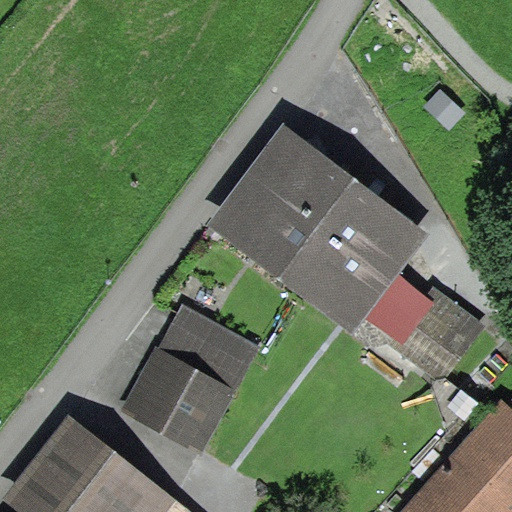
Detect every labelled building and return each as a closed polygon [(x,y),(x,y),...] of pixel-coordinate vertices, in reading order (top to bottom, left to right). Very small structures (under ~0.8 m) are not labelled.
[(82,0),(125,39),(143,20),(121,0),(82,0)] [(227,225),(295,277),(329,233),(306,217),(338,176),(281,135),(224,209),(234,217),(227,225)] [(306,217),(329,233),(295,277),(353,318),(413,239),(392,217),(404,201),(355,164),(343,180),(338,176),(306,217)] [(431,297),(397,342),(439,375),(474,331),(431,297)] [(180,313),(133,399),(206,439),(253,354),(180,313)] [(511,400),(412,511),(506,511),(511,507),(511,400)] [(164,511),(74,442),(26,503),(37,511),(187,511),(175,502),(166,511),(164,511)]
